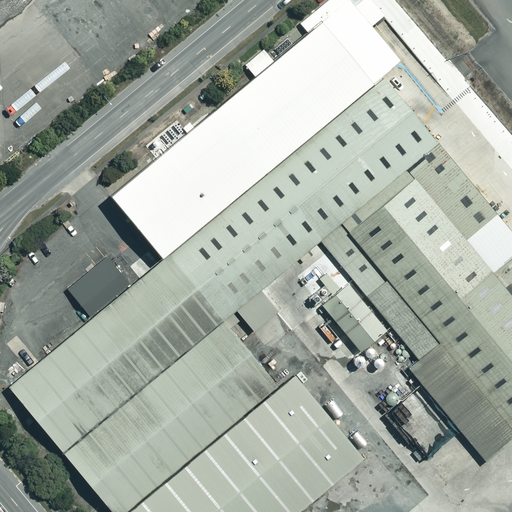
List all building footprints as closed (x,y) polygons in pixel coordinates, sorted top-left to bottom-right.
[(323,0),(298,21),(302,27),(315,16),(369,80),(379,73),(397,57),(368,23),(371,21),(373,23),(382,16),(380,14),(381,13),(370,0),(356,0),(352,4),(348,0),(323,0)] [(104,190),(158,255),(164,250),(369,80),(315,16),(302,27),(268,55),(261,47),(243,62),(249,71),(104,190)] [(434,140),(379,73),(369,80),(164,250),(219,317),(232,307),(258,285),(337,220),(403,166),(434,140)] [(403,166),(461,236),(493,210),(434,140),(403,166)] [(415,356),(405,364),(484,459),(511,435),(511,297),(489,270),(461,236),(403,166),(337,220),(340,223),(319,241),(415,356)] [(461,236),(489,270),(511,251),(511,233),(493,210),(461,236)] [(158,255),(127,280),(87,313),(3,382),(111,511),(118,511),(275,383),(219,317),(164,250),(158,255)] [(511,251),(489,270),(511,297),(511,251)] [(87,313),(127,280),(105,254),(65,287),(87,313)] [(345,280),(319,301),(358,349),(384,328),(345,280)] [(258,285),(232,307),(250,329),(276,307),(258,285)] [(118,511),(287,511),(358,454),(290,371),(275,383),(118,511)]
